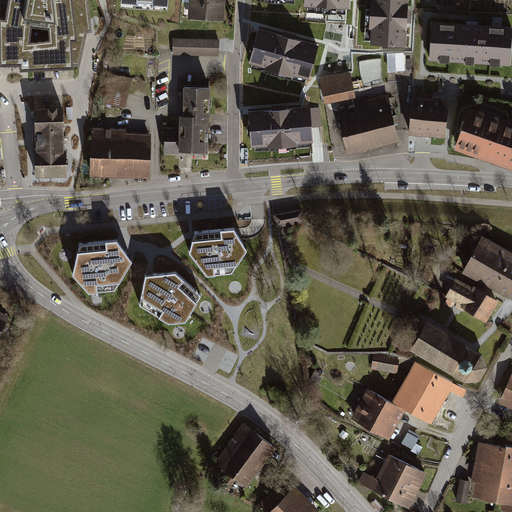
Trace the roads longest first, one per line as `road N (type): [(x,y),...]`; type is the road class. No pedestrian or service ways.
road 1 (tertiary): [(356,511),(263,418),(35,292),(0,240)]
road 2 (tertiary): [(511,181),(365,176),(238,186)]
road 3 (tertiary): [(238,186),(23,212)]
road 4 (residential): [(426,511),(511,344)]
road 5 (residential): [(238,186),(239,0)]
